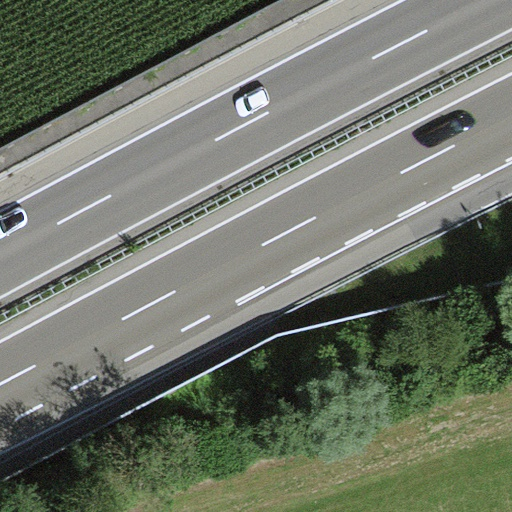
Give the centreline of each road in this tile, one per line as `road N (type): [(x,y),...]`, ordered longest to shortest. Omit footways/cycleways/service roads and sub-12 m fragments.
road 1 (motorway): [(0,384),(511,116)]
road 2 (motorway): [(486,0),(0,254)]
